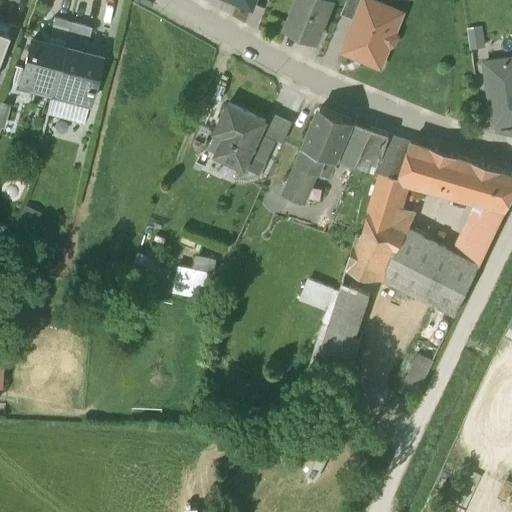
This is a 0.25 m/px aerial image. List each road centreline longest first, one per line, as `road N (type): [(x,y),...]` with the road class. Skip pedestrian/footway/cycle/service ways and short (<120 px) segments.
road 1 (residential): [(511,164),(294,79),(160,0)]
road 2 (track): [(511,221),(377,511)]
